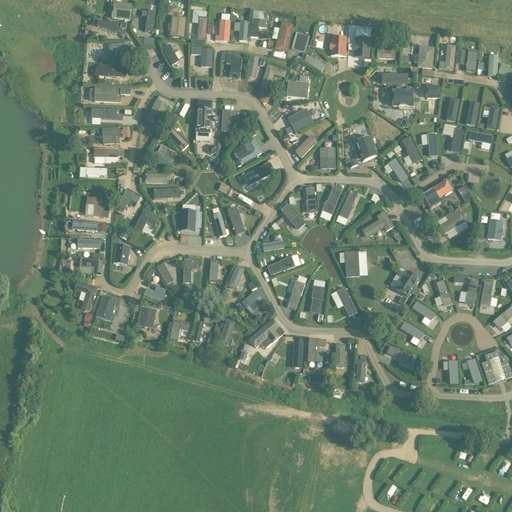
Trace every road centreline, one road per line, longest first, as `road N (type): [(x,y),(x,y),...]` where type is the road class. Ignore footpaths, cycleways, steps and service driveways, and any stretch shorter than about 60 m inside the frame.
road 1 (residential): [(243,253),(285,329),(354,333),(388,389),(511,392)]
road 2 (residential): [(294,177),(252,101),(166,93),(156,79),(139,92),(128,172)]
road 3 (residential): [(112,209),(103,283),(123,294),(160,245),(243,253)]
road 4 (residential): [(511,262),(426,259),(382,183),(341,180)]
